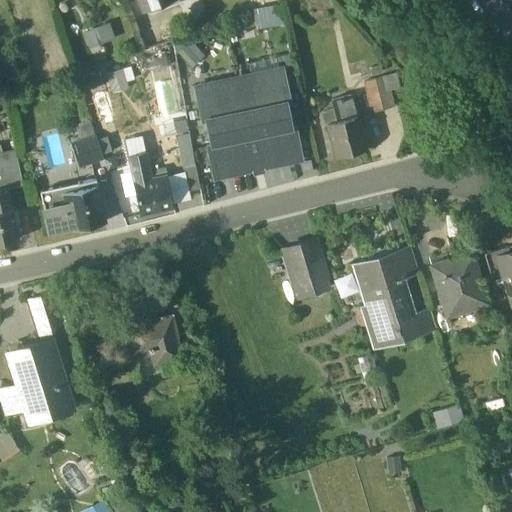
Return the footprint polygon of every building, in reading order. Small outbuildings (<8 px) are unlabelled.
[(140,0),(144,10),(173,0),(140,0)] [(106,25),(96,28),(101,42),(111,38),(106,25)] [(96,28),(87,32),(92,45),(101,42),(96,28)] [(212,177),(302,160),(285,70),(195,87),(212,177)] [(384,77),(362,83),(370,114),(392,108),(384,77)] [(356,116),(350,96),(334,101),(339,120),(327,123),(336,156),(366,148),(357,115),(356,116)] [(95,135),(71,144),(79,166),(103,158),(95,135)] [(156,164),(176,162),(173,142),(154,144),(156,164)] [(145,152),(128,156),(135,182),(134,183),(141,214),(174,206),(166,175),(151,179),(145,152)] [(3,171),(0,171),(0,188),(7,187),(24,183),(19,163),(2,166),(3,171)] [(194,164),(182,167),(188,191),(200,189),(194,164)] [(96,179),(39,191),(42,205),(48,232),(70,227),(71,229),(106,221),(98,184),(97,184),(96,179)] [(0,188),(0,195),(8,194),(7,187),(0,188)] [(8,194),(0,195),(0,205),(11,203),(8,194)] [(11,203),(0,205),(0,242),(19,238),(11,203)] [(312,239),(280,249),(292,287),(324,277),(312,239)] [(507,244),(480,253),(488,278),(499,274),(493,255),(509,250),(507,244)] [(511,249),(509,250),(493,255),(499,274),(509,307),(511,306),(511,249)] [(400,253),(357,266),(356,265),(355,265),(366,304),(372,302),(380,329),(394,325),(396,331),(398,330),(400,336),(418,331),(401,274),(406,273),(400,253)] [(462,254),(428,263),(443,314),(483,302),(475,278),(469,280),(462,254)] [(30,300),(42,340),(51,337),(54,336),(52,328),(62,324),(53,293),(30,300)] [(171,312),(126,323),(134,356),(150,351),(153,363),(182,356),(171,312)] [(49,415),(73,408),(51,337),(42,340),(6,351),(17,385),(23,405),(44,399),(49,415)] [(7,410),(23,405),(17,385),(0,390),(7,410)] [(10,427),(0,430),(0,456),(19,449),(10,427)] [(81,511),(113,511),(106,497),(80,509),(81,511)]
